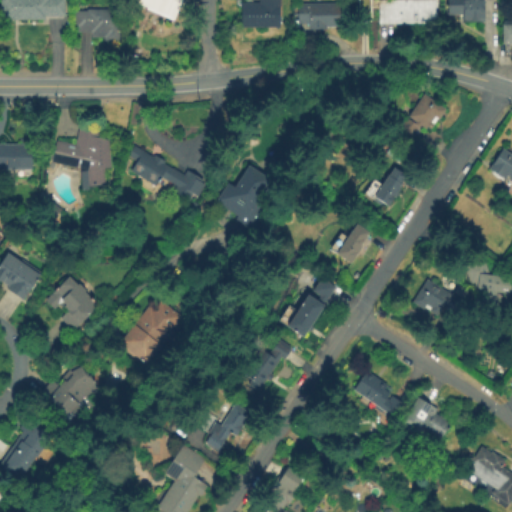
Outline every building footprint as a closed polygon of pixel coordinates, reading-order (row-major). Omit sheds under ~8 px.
[(63,0),(64,20),(0,21),(0,0),(63,0)] [(181,0),(173,21),(135,6),(137,0),(181,0)] [(279,0),(279,28),(240,28),(239,4),(257,4),(257,0),(279,0)] [(369,0),(370,24),(357,24),(356,0),(369,0)] [(435,0),(435,24),(377,26),(376,1),(435,0)] [(482,22),(460,22),(460,15),(445,15),(445,0),(496,0),(482,1),(482,22)] [(348,27),(324,27),(324,31),(306,31),(306,24),(295,24),(295,4),(347,4),(348,27)] [(116,45),(103,45),(103,40),(90,40),(90,33),(74,33),(74,12),(115,11),(116,45)] [(511,45),(500,45),(500,22),(511,21),(511,45)] [(444,110),(427,133),(418,126),(407,140),(394,130),(422,93),(444,110)] [(85,170),(49,163),(54,140),(73,144),(78,119),(97,124),(94,138),(107,137),(109,168),(102,169),(103,185),(86,186),(85,170)] [(0,144),(28,144),(28,170),(0,170),(0,144)] [(186,201),(171,192),(175,186),(159,177),(155,185),(129,170),(134,161),(125,156),(131,145),(149,156),(151,154),(162,160),(160,163),(180,175),(184,170),(201,179),(199,183),(202,185),(195,197),(190,194),(186,201)] [(511,180),(506,176),(502,180),(486,169),(500,150),(511,158),(511,180)] [(213,203),(226,183),(234,188),(247,166),(270,180),(244,222),(213,203)] [(386,207),(380,203),(378,206),(361,195),(372,180),(379,185),(392,166),(407,176),(386,207)] [(61,208),(56,215),(37,200),(40,191),(61,208)] [(348,264),(327,249),(338,233),(345,237),(354,223),(369,233),(348,264)] [(23,301),(6,290),(8,287),(0,281),(0,261),(6,252),(40,274),(23,301)] [(475,283),(468,286),(462,268),(482,260),(488,276),(511,279),(511,298),(495,296),(494,304),(479,302),(481,289),(474,288),(475,283)] [(72,331),(58,318),(63,313),(55,306),(52,310),(42,300),(66,275),(97,305),(72,331)] [(335,287),(302,338),(286,328),(306,295),(314,300),(317,296),(310,292),(319,278),(335,287)] [(410,302),(424,280),(459,301),(445,324),(410,302)] [(118,344),(148,301),(154,305),(157,300),(176,313),(143,361),(118,344)] [(290,348),(282,360),(278,357),(256,392),(239,381),(260,348),(266,352),(275,338),(290,348)] [(83,396),(61,420),(32,395),(47,378),(55,385),(62,377),(58,373),(64,367),(69,371),(85,365),(94,392),(83,396)] [(390,416),(352,389),(366,370),(386,384),(381,390),(399,402),(390,416)] [(440,438),(423,427),(419,432),(401,420),(417,396),(434,408),(431,413),(449,425),(440,438)] [(235,436),(229,432),(216,453),(203,445),(209,436),(204,434),(212,421),(219,425),(233,402),(250,413),(235,436)] [(17,482),(0,469),(0,459),(19,433),(14,429),(25,414),(52,434),(17,482)] [(185,511),(161,511),(155,508),(172,481),(159,473),(176,445),(197,458),(190,468),(195,471),(190,478),(202,486),(185,511)] [(511,499),(507,507),(488,496),(492,489),(473,477),(470,483),(459,476),(478,445),(504,462),(500,468),(511,475),(511,499)] [(263,511),(265,509),(259,505),(283,467),(300,478),(279,509),(283,511),(263,511)]
